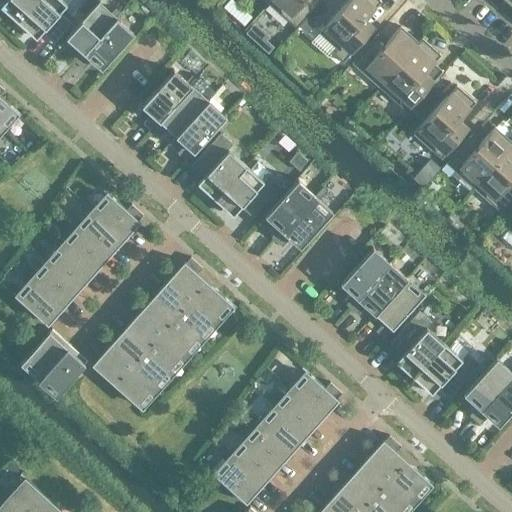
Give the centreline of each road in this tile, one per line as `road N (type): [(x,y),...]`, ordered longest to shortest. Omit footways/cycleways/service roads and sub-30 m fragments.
road 1 (residential): [(379,395),(183,218)]
road 2 (residential): [(183,218),(0,54)]
road 3 (residential): [(507,511),(379,395)]
road 4 (residential): [(72,341),(183,218)]
road 5 (residential): [(277,511),(379,395)]
